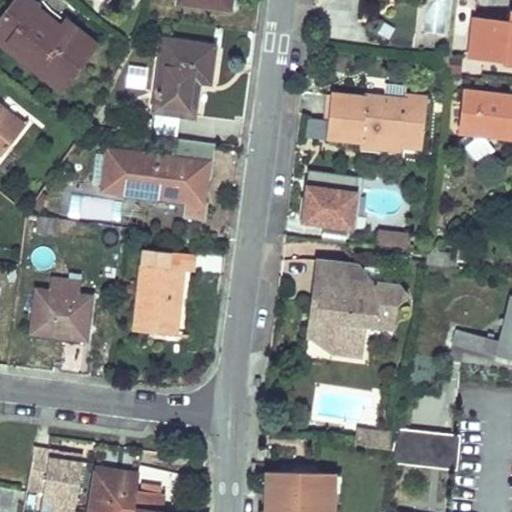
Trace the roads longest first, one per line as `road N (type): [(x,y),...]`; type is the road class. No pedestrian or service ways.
road 1 (residential): [(231,413),(281,0)]
road 2 (residential): [(0,386),(231,413)]
